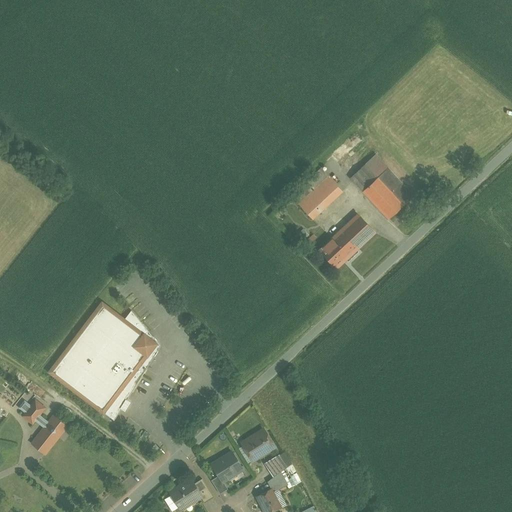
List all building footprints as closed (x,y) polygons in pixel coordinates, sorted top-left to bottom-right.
[(366,164),(352,178),(364,191),(390,219),(404,205),(414,196),(388,168),(376,155),(366,164)] [(358,167),(358,165),(358,163),(356,161),(354,159),(352,159),(350,159),(348,160),(346,162),(346,165),(347,167),(348,169),(350,170),(352,171),(355,170),(356,169),(358,167)] [(322,169),(292,196),(313,219),(331,202),(316,186),(327,175),(322,169)] [(343,192),(327,175),(316,186),(331,202),(343,192)] [(440,184),(428,196),(434,203),(447,192),(440,184)] [(336,236),(321,250),(337,268),(352,254),(375,233),(359,215),(336,236)] [(306,225),(299,232),(293,237),(302,248),(316,235),(313,232),(306,225)] [(103,304),(51,372),(115,421),(148,368),(141,363),(156,344),(145,336),(149,331),(132,310),(124,320),(103,304)] [(45,408),(36,401),(32,406),(25,401),(20,408),(45,428),(49,423),(40,415),(45,408)] [(45,428),(36,439),(50,450),(68,426),(55,416),(49,423),(45,428)] [(265,430),(245,443),(255,460),(275,447),(265,430)] [(233,452),(212,465),(219,476),(223,482),(224,482),(244,469),(233,452)] [(285,452),(267,464),(275,477),(281,472),(292,464),(285,452)] [(287,483),(281,472),(275,477),(270,481),(274,489),(287,483)] [(219,476),(212,481),(221,494),(229,489),(224,482),(223,482),(219,476)] [(203,479),(195,484),(201,495),(200,495),(201,497),(205,503),(214,497),(203,479)] [(192,480),(171,492),(173,495),(180,507),(182,509),(201,497),(200,495),(201,495),(195,484),(192,480)] [(272,490),(258,497),(265,511),(272,511),(281,507),(272,490)] [(173,495),(167,498),(166,501),(172,510),(174,511),(180,507),(173,495)]
